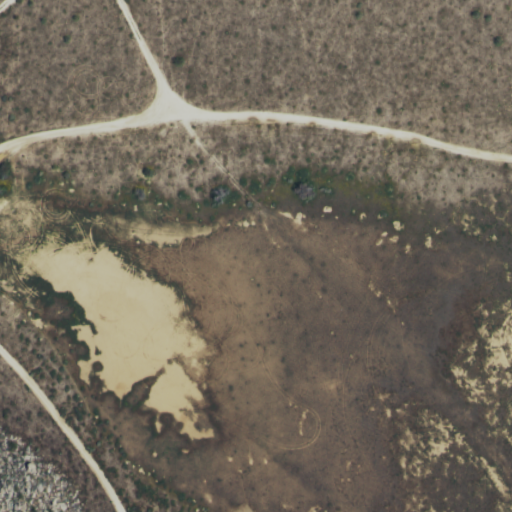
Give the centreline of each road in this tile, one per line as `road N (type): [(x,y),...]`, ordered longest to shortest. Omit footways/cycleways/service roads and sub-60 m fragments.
road 1 (track): [(120,511),(0,348),(12,138),(146,118),(162,106),(161,84),(120,0)]
road 2 (track): [(162,106),(367,130),(511,162)]
